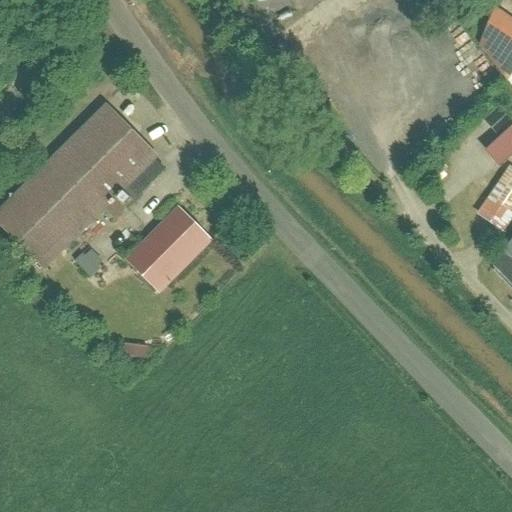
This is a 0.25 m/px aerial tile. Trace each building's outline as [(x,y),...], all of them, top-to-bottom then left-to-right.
[(511,16),(496,6),(480,46),(497,70),(509,83),(511,78),(511,16)] [(154,155),(96,96),(0,190),(0,218),(30,249),(109,172),(123,186),(154,155)] [(511,124),(484,153),(500,169),(511,157),(511,124)] [(511,221),(511,166),(511,165),(477,215),(504,233),(511,221)] [(159,296),(213,243),(178,207),(124,260),(159,296)]
